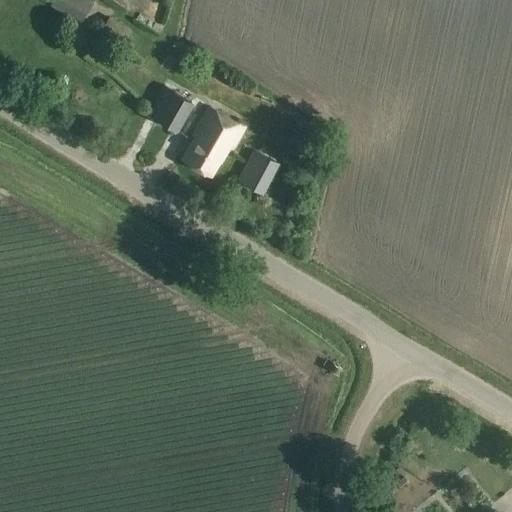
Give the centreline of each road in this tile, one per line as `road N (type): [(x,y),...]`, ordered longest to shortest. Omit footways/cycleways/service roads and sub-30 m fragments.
road 1 (unclassified): [(406,351),(0,105)]
road 2 (unclassified): [(339,511),(346,452),(406,351)]
road 3 (unclassified): [(511,415),(406,351)]
